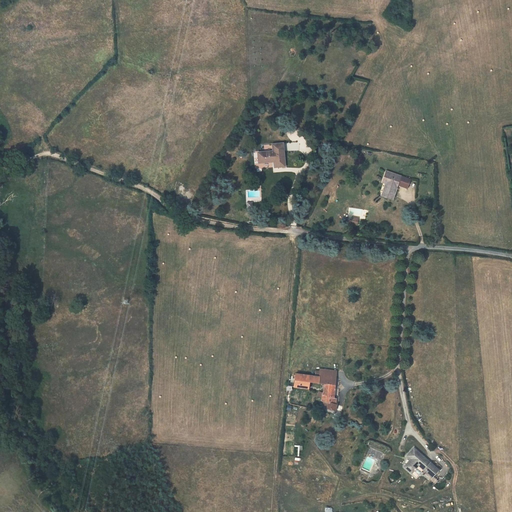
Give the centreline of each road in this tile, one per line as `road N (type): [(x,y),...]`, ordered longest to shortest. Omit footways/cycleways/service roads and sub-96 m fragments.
road 1 (track): [(292,230),(191,218),(149,192),(47,153),(0,169)]
road 2 (unclassified): [(511,257),(292,230)]
